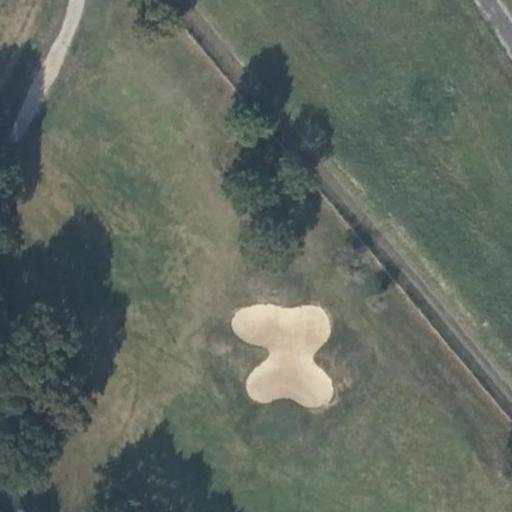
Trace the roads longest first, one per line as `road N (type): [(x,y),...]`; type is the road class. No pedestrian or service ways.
road 1 (track): [(76,0),(0,183)]
road 2 (track): [(0,359),(24,511)]
